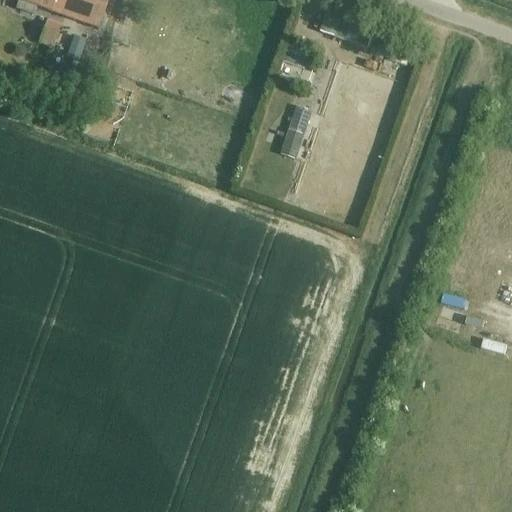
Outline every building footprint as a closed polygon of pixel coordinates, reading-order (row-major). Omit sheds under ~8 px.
[(97,31),(107,3),(99,0),(10,0),(17,2),(15,10),(32,16),(35,9),(97,31)] [(342,18),(335,39),(356,47),(363,25),(342,18)] [(59,29),(45,24),(38,46),(51,51),(59,29)] [(72,37),(65,58),(77,62),(84,40),(72,37)] [(311,53),(289,46),(283,63),(305,70),(311,53)] [(297,108),(284,145),(299,150),(312,114),(297,108)] [(511,134),(491,127),(418,333),(511,366),(511,134)] [(299,178),(359,197),(368,167),(336,156),(331,173),(303,164),(299,178)]
